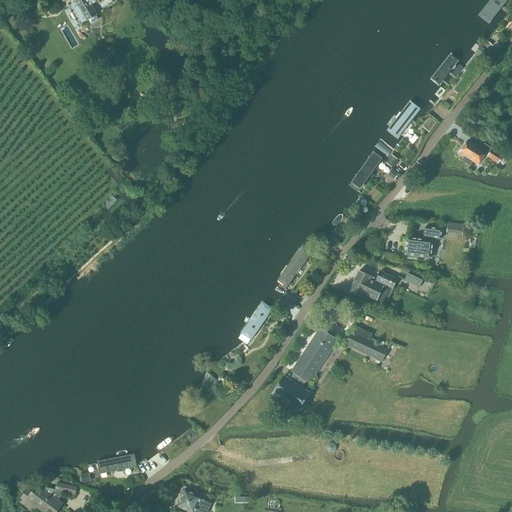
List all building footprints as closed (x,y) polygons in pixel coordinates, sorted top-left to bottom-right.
[(100,0),(77,0),(75,1),(88,21),(89,20),(91,24),(99,20),(97,16),(98,15),(92,5),(100,0)] [(511,6),(511,0),(486,0),(468,24),(488,39),(511,6)] [(436,99),(470,60),(452,44),(419,85),(436,99)] [(483,47),(476,55),(486,62),(492,54),(483,47)] [(396,148),(428,109),(408,92),(380,133),(396,148)] [(468,141),(460,153),(479,164),(485,154),(482,152),(480,151),(481,150),(468,141)] [(488,156),(498,163),(502,156),(492,149),(488,156)] [(383,159),(373,151),(350,182),(360,189),(383,159)] [(392,156),(386,164),(392,169),(398,161),(392,156)] [(398,174),(392,169),(389,174),(395,178),(398,174)] [(351,216),(346,222),(353,227),(357,222),(351,216)] [(448,224),(448,234),(462,235),(463,225),(448,224)] [(408,238),(405,255),(431,258),(433,241),(408,238)] [(302,244),(277,281),(286,287),(311,249),(302,244)] [(372,276),(360,271),(349,292),(362,298),(364,294),(378,300),(384,287),(384,285),(393,289),(398,279),(381,271),(376,280),(371,278),(372,276)] [(405,280),(419,288),(423,281),(408,273),(405,280)] [(284,296),(289,300),(294,294),(291,292),(289,295),(286,293),(284,296)] [(250,354),(280,310),(261,298),(233,340),(250,354)] [(310,383),(338,341),(320,329),(292,371),(310,383)] [(387,350),(358,336),(352,333),(347,344),(382,361),(387,350)] [(220,376),(219,379),(220,381),(223,384),(226,384),(228,384),(228,383),(229,382),(229,380),(229,378),(227,376),(226,375),(223,374),(221,375),(220,376)] [(298,411),(310,393),(285,376),(273,395),(298,411)] [(137,467),(134,454),(97,461),(100,474),(137,467)] [(81,474),(80,474),(82,483),(91,481),(89,473),(81,474)] [(77,487),(60,483),(58,491),(75,495),(77,487)] [(28,489),(21,498),(36,509),(37,507),(44,511),(56,511),(63,503),(52,495),(55,490),(46,487),(44,489),(38,484),(32,492),(28,489)] [(178,507),(190,511),(202,511),(207,502),(201,499),(202,498),(185,490),(178,507)]
